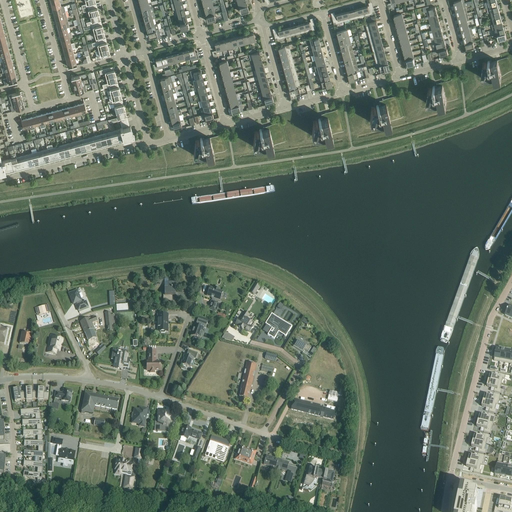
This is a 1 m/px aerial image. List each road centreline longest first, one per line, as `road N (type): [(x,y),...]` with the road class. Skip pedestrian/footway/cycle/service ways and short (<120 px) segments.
road 1 (track): [(453,480),(462,386),(511,262)]
road 2 (residential): [(511,280),(488,326),(453,480)]
road 3 (residential): [(145,140),(0,180)]
road 4 (residential): [(262,433),(299,365),(281,349),(250,341)]
